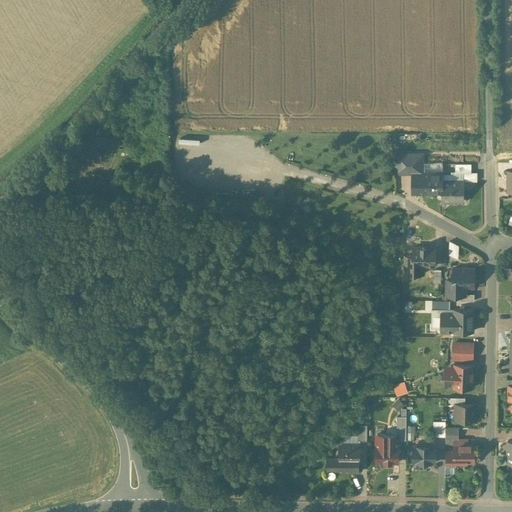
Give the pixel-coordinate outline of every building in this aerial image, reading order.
[(423,153),(405,153),(405,161),(420,161),(423,161),(423,153)] [(420,161),(405,161),(405,173),(412,173),(420,173),(420,161)] [(471,163),(455,163),(455,172),(471,172),(471,163)] [(443,172),(423,172),(423,173),(420,173),(412,173),(412,192),(442,192),(443,180),(443,172)] [(443,180),(442,192),(442,200),(463,200),(463,180),(443,180)] [(452,241),(450,255),(460,256),(462,242),(452,241)] [(427,246),(421,246),(421,247),(413,247),(413,256),(413,273),(423,273),(423,265),(435,265),(435,247),(427,247),(427,246)] [(474,268),(454,268),(453,279),(453,286),(465,286),(473,286),(474,268)] [(453,279),(447,279),(447,294),(461,294),(465,294),(465,286),(453,286),(453,279)] [(450,300),(437,300),(437,309),(450,309),(450,300)] [(473,309),(454,309),(454,313),(454,330),(454,331),(473,331),(473,309)] [(454,313),(442,313),(441,330),(454,330),(454,313)] [(473,344),(453,343),(453,351),(456,351),(456,359),(472,359),(473,344)] [(472,365),(455,365),(455,367),(447,366),(446,384),(454,385),(454,387),(471,387),(473,387),(473,379),(472,379),(472,365)] [(407,381),(396,384),(399,396),(410,393),(407,381)] [(401,410),(407,403),(400,398),(395,405),(401,410)] [(475,404),(456,404),(456,420),(475,420),(475,404)] [(406,426),(397,426),(397,434),(397,439),(406,439),(406,426)] [(458,428),(446,427),(445,439),(455,439),(458,439),(458,428)] [(397,434),(377,434),(377,445),(376,445),(376,450),(375,450),(375,456),(376,456),(376,462),(377,462),(377,461),(398,462),(398,445),(397,445),(397,439),(397,434)] [(474,444),(462,444),(463,439),(458,439),(455,439),(455,444),(454,444),(454,445),(454,451),(454,462),(455,462),(474,462),(474,444)] [(360,444),(339,444),(339,456),(339,461),(359,461),(360,461),(360,444)] [(435,445),(413,445),(413,462),(435,462),(435,445)] [(454,451),(447,451),(447,464),(455,464),(455,462),(454,462),(454,451)] [(359,461),(339,461),(339,456),(327,456),(327,472),(338,472),(338,470),(359,471),(359,461)]
